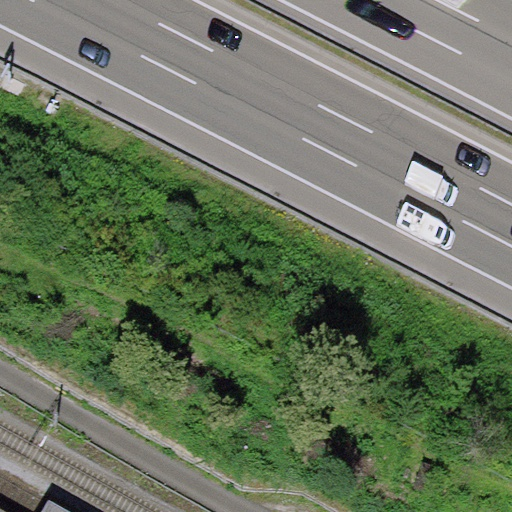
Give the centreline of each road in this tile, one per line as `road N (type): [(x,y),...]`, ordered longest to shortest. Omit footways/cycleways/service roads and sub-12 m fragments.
road 1 (motorway): [(79,0),(511,227)]
road 2 (motorway): [(511,61),(395,0)]
